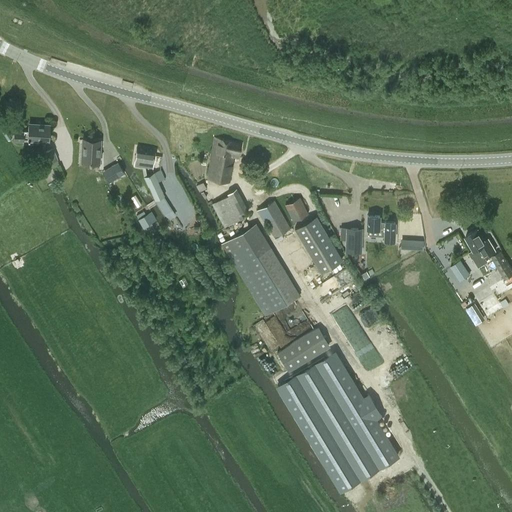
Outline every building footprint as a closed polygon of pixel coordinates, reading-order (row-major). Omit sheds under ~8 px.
[(31,123),(30,129),(24,129),(24,131),(15,130),(14,138),(23,139),(24,139),(24,137),(28,137),(28,139),(30,139),(30,138),(47,139),(48,125),(31,123)] [(207,176),(208,176),(229,180),(233,155),(239,156),(240,144),(231,140),(214,135),(207,176)] [(102,137),(83,137),(83,161),(102,161),(102,137)] [(48,162),(57,158),(52,148),(45,151),(48,162)] [(135,164),(142,165),(143,176),(145,176),(147,175),(146,172),(145,166),(152,167),(155,151),(137,148),(135,164)] [(113,176),(121,171),(115,160),(107,165),(113,176)] [(155,199),(163,195),(165,194),(154,172),(145,176),(155,199)] [(206,187),(203,181),(196,185),(199,191),(206,187)] [(238,213),(247,208),(237,187),(228,192),(229,193),(213,202),(224,225),(241,217),(238,213)] [(163,195),(155,199),(165,214),(172,209),(163,195)] [(308,213),(300,196),(285,204),(293,221),(308,213)] [(275,235),(289,227),(274,200),(259,208),(275,235)] [(154,220),(149,212),(138,218),(143,227),(154,220)] [(368,214),(368,228),(380,228),(385,228),(385,239),(395,239),(396,221),(380,220),(380,215),(368,214)] [(316,217),(293,232),(324,281),(347,266),(316,217)] [(256,222),(222,242),(222,243),(265,314),(299,294),(257,222),(256,222)] [(361,251),(362,227),(342,227),(341,239),(348,239),(348,251),(361,251)] [(479,227),(467,234),(475,248),(480,245),(486,255),(496,249),(489,237),(486,239),(479,227)] [(401,238),(401,248),(423,249),(423,239),(401,238)] [(511,267),(501,250),(492,255),(505,278),(511,273),(511,267)] [(460,258),(450,265),(460,280),(466,276),(460,268),(465,265),(460,258)] [(288,371),(330,345),(318,326),(277,351),(288,371)] [(339,360),(286,390),(342,486),(395,456),(339,360)]
